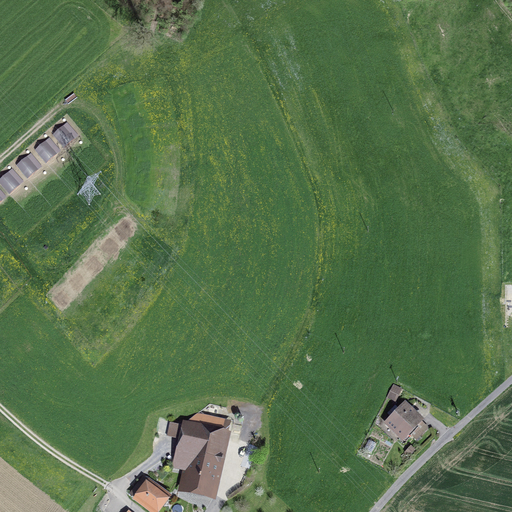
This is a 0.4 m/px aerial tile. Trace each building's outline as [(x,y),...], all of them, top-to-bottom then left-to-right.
[(67,122),(52,135),(64,147),(78,135),(67,122)] [(49,137),(35,150),(46,162),(60,150),(49,137)] [(32,153),(17,165),(27,177),(42,165),(32,153)] [(12,168),(0,179),(0,182),(9,193),(23,180),(12,168)] [(388,395),(396,399),(401,389),(393,385),(388,395)] [(386,423),(403,440),(410,433),(417,439),(427,429),(420,422),(421,421),(405,405),(386,423)] [(186,489),(210,494),(227,422),(196,415),(186,423),(179,456),(176,455),(173,466),(190,470),(186,489)] [(155,511),(166,497),(150,485),(151,483),(144,478),(132,494),(139,499),(138,500),(144,505),(145,503),(155,511)]
